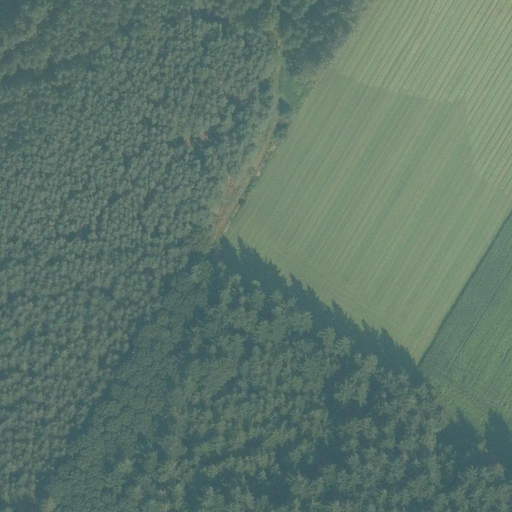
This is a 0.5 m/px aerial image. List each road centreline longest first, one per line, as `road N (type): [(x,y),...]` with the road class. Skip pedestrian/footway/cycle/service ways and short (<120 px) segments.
road 1 (track): [(48,511),(184,304),(264,151),(279,113),(282,52),(272,0)]
road 2 (track): [(209,262),(511,467)]
road 3 (track): [(259,0),(0,72)]
